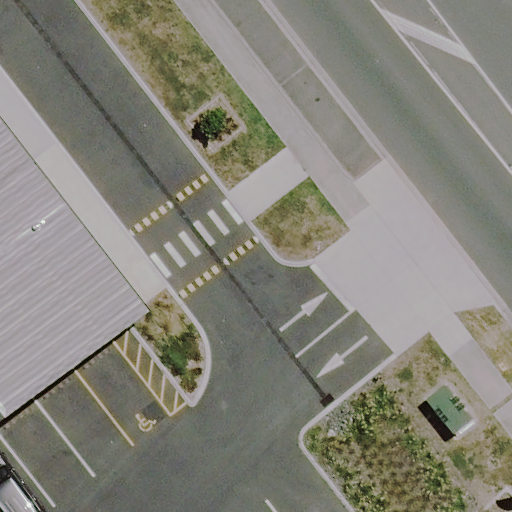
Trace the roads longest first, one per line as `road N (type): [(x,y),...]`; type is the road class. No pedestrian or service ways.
road 1 (unknown): [(146,511),(308,310),(489,110)]
road 2 (unclassified): [(511,138),(403,0)]
